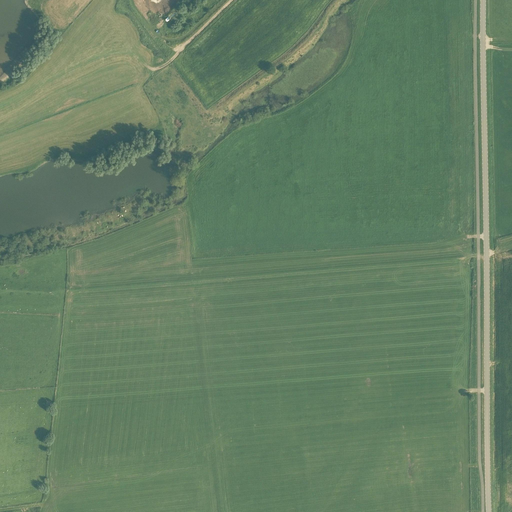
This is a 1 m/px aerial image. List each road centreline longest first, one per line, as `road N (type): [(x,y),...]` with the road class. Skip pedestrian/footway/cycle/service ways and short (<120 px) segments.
road 1 (unclassified): [(488,511),(483,0)]
road 2 (track): [(139,85),(155,71),(129,50),(104,51),(0,108)]
